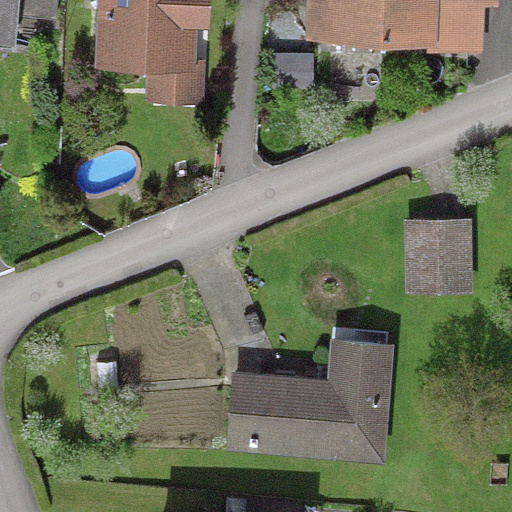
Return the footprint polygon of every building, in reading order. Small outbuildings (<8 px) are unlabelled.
[(0,0),(0,40),(9,41),(12,0),(0,0)] [(184,63),(186,19),(199,20),(199,0),(101,0),(99,59),(184,63)] [(424,40),(425,2),(487,4),(487,0),(314,0),(314,36),(424,40)] [(406,290),(464,289),(463,223),(405,224),(406,290)] [(383,347),(333,343),(330,385),(253,379),(249,434),(246,433),(245,446),(375,456),(383,347)]
